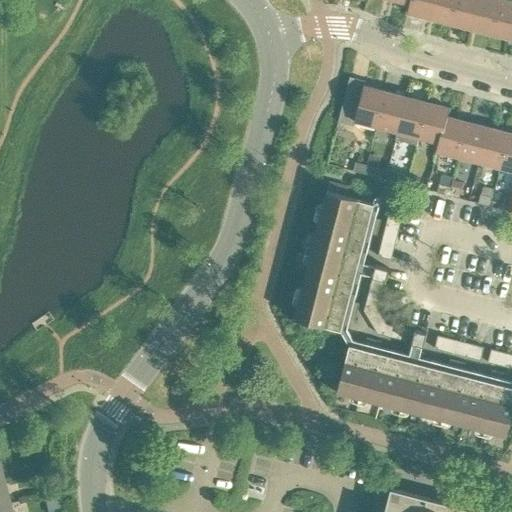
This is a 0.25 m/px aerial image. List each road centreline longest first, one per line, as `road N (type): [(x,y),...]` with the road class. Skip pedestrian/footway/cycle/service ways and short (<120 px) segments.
road 1 (tertiary): [(93,511),(95,436),(227,252),(270,94),(270,39)]
road 2 (residential): [(270,39),(340,24),(419,62),(511,85)]
road 3 (residential): [(511,317),(414,294),(431,230)]
